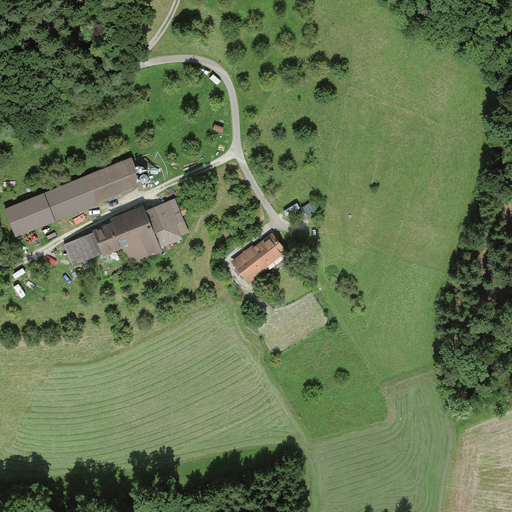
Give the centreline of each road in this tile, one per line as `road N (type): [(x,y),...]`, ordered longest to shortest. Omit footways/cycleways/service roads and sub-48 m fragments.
road 1 (track): [(110,75),(174,59),(196,59),(223,75),(238,151),(264,203),(294,235)]
road 2 (track): [(0,260),(24,264),(142,194)]
road 3 (track): [(0,130),(110,75)]
